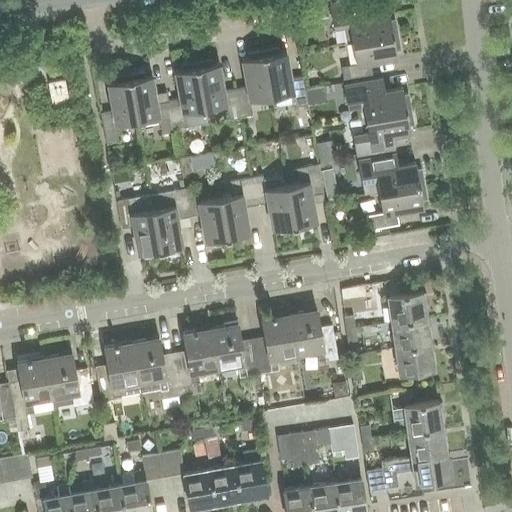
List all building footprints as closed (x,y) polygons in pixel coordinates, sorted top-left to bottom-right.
[(358,2),(330,7),(333,23),(342,22),(346,43),(351,42),(397,34),(394,19),(389,20),(388,13),(361,18),(358,2)] [(397,34),(351,42),(355,64),(341,66),(343,79),(371,74),(369,62),(396,57),(395,50),(400,49),(397,34)] [(271,96),(272,96),(274,107),(294,103),(295,107),(307,105),(304,89),(302,76),(290,78),(285,51),(278,53),(277,48),(262,51),(271,96)] [(246,86),(234,88),(240,117),(252,114),(249,100),(271,96),(262,51),(247,53),(248,58),(241,59),(246,86)] [(210,60),(195,63),(203,108),(225,104),(228,119),(240,117),(234,88),(223,90),(218,63),(211,65),(210,60)] [(167,100),(172,129),(193,125),(206,123),(203,108),(195,63),(180,65),(181,70),(174,71),(179,98),(167,100)] [(128,75),(137,126),(159,122),(161,134),(173,131),(172,129),(167,100),(156,103),(151,76),(144,77),(143,72),(128,75)] [(116,130),(137,126),(128,75),(113,78),(114,82),(107,84),(112,110),(100,113),(106,144),(118,141),(116,130)] [(65,79),(48,82),(53,106),(69,103),(65,79)] [(359,118),(410,109),(408,94),(403,94),(402,88),(375,92),(372,81),(344,86),(348,106),(356,105),(359,118)] [(359,118),(361,130),(352,131),(356,153),(385,148),(382,136),(410,131),(408,125),(413,124),(410,109),(359,118)] [(212,153),(200,155),(203,168),(214,166),(212,153)] [(376,178),(378,191),(424,183),(421,168),(416,169),(415,162),(388,167),(386,155),(358,160),(361,181),(376,178)] [(299,182),(287,185),(295,230),(310,227),(309,223),(316,221),(311,194),(323,192),(318,164),(296,168),(299,182)] [(331,168),(321,171),(323,180),(333,178),(331,168)] [(280,233),(295,230),(287,185),(265,188),(262,174),(250,176),(255,204),(267,202),(272,229),(279,228),(280,233)] [(250,176),(238,178),(229,180),(231,195),(219,197),(227,242),(243,239),(242,235),(249,233),(244,206),(255,204),(250,176)] [(424,183),(378,191),(382,212),(366,215),(368,229),(398,223),(396,211),(423,206),(422,199),(426,198),(424,183)] [(195,186),(183,188),(188,216),(200,214),(205,241),(212,240),(212,245),(227,242),(219,197),(198,201),(195,186)] [(183,188),(171,190),(151,194),(154,209),(152,209),(160,254),(175,251),(175,247),(181,245),(177,218),(188,216),(183,188)] [(144,252),(145,257),(160,254),(152,209),(149,194),(116,200),(121,228),(133,226),(138,253),(144,252)] [(388,294),(391,320),(427,315),(423,289),(388,294)] [(318,306),(290,311),(296,351),(317,347),(319,359),(339,355),(334,329),(322,331),(318,306)] [(267,341),(255,344),(260,370),(280,366),(278,354),(296,351),(290,311),(263,316),(267,341)] [(345,327),(354,326),(352,314),(344,315),(345,327)] [(430,341),(427,315),(391,320),(395,346),(430,341)] [(211,325),(218,365),(238,361),(240,373),(260,370),(255,344),(243,346),(239,320),(211,325)] [(177,358),(183,395),(203,391),(199,369),(218,365),(211,325),(183,330),(188,356),(177,358)] [(354,326),(345,327),(347,340),(356,339),(354,326)] [(160,335),(132,340),(142,391),(159,388),(161,399),(183,395),(177,358),(165,360),(160,335)] [(142,391),(132,340),(105,345),(109,370),(97,373),(101,399),(142,391)] [(430,341),(395,346),(399,372),(434,367),(430,341)] [(45,356),(54,404),(74,401),(75,403),(95,400),(90,374),(76,376),(72,351),(45,356)] [(54,404),(45,356),(18,361),(22,386),(11,388),(15,414),(14,415),(17,429),(37,426),(34,411),(36,411),(36,408),(54,404)] [(361,366),(351,367),(353,379),(363,377),(361,366)] [(337,383),(333,388),(334,395),(346,393),(345,382),(337,383)] [(0,417),(14,415),(15,414),(11,388),(0,389),(0,417)] [(412,388),(401,390),(403,404),(414,403),(412,388)] [(403,404),(407,430),(442,425),(438,399),(414,403),(403,404)] [(240,420),(242,429),(255,427),(253,417),(240,420)] [(101,424),(104,439),(117,436),(114,422),(101,424)] [(340,425),(343,449),(344,458),(357,456),(353,423),(340,425)] [(361,437),(371,435),(369,424),(359,425),(361,437)] [(201,427),(202,437),(216,434),(214,425),(201,427)] [(343,449),(340,425),(328,427),(331,450),(343,449)] [(445,451),(442,425),(407,430),(411,456),(445,451)] [(202,437),(201,427),(189,429),(191,439),(202,437)] [(300,431),(305,463),(319,461),(314,429),(300,431)] [(289,432),(292,456),(293,465),(305,463),(300,431),(289,432)] [(292,456),(289,432),(277,434),(280,458),(292,456)] [(371,435),(361,437),(363,451),(373,449),(371,435)] [(125,441),(127,450),(140,448),(138,439),(125,441)] [(202,443),(193,444),(195,456),(205,454),(204,444),(202,444),(202,443)] [(86,448),(87,458),(101,455),(100,446),(86,448)] [(87,458),(86,448),(75,450),(76,459),(87,458)] [(266,493),(259,457),(257,448),(242,451),(244,460),(233,462),(239,498),(266,493)] [(165,451),(169,475),(182,473),(182,472),(177,449),(165,451)] [(152,453),(157,477),(169,475),(165,451),(152,453)] [(445,451),(411,456),(381,460),(383,474),(413,469),(415,482),(449,477),(445,451)] [(27,452),(14,455),(18,478),(31,476),(27,452)] [(143,470),(144,480),(157,477),(152,453),(140,456),(143,470)] [(14,455),(1,457),(6,480),(18,478),(14,455)] [(48,455),(36,457),(37,466),(50,464),(48,455)] [(233,462),(208,467),(215,502),(239,498),(233,462)] [(182,473),(189,507),(215,502),(208,467),(182,472),(182,473)] [(149,511),(144,480),(143,470),(132,472),(118,474),(120,483),(118,483),(123,511),(149,511)] [(333,480),(338,511),(364,511),(365,511),(359,476),(333,480)] [(33,480),(36,494),(46,493),(44,478),(33,480)] [(71,511),(97,511),(91,478),(81,480),(83,489),(70,492),(68,482),(66,483),(71,511)] [(123,511),(118,483),(95,487),(93,478),(91,478),(97,511),(123,511)] [(338,511),(333,480),(308,484),(312,511),(338,511)] [(71,511),(66,483),(56,484),(58,494),(42,497),(44,511),(71,511)] [(285,511),(312,511),(308,484),(282,487),(285,511)]
